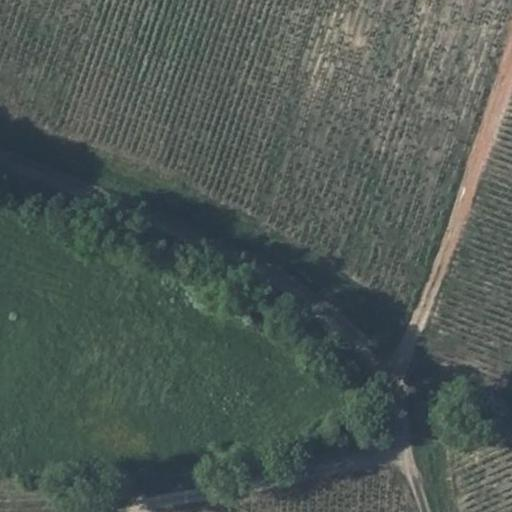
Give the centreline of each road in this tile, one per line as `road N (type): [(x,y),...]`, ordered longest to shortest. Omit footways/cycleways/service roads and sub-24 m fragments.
road 1 (unclassified): [(0,163),(223,258),(286,294),(382,378),(401,455)]
road 2 (track): [(401,455),(165,503),(0,506)]
road 3 (track): [(511,44),(422,310),(382,378)]
